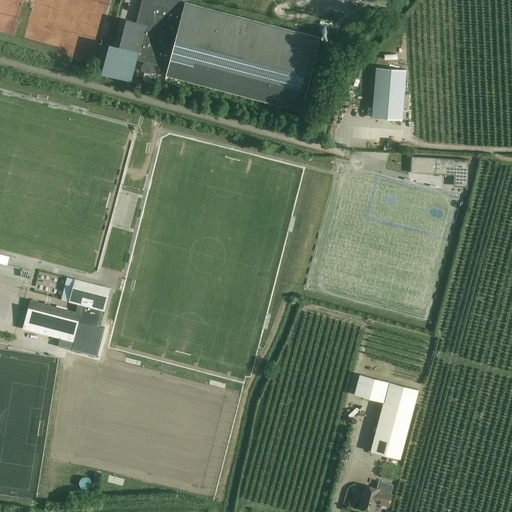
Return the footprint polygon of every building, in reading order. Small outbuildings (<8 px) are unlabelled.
[(104,66),(102,73),(131,81),(136,60),(143,61),(140,71),(151,74),(153,64),(168,68),(165,76),(301,111),(321,38),(185,2),(185,0),(143,0),(138,23),(126,20),(119,46),(110,44),(104,66)] [(406,70),(376,67),(372,117),(402,120),(406,70)] [(413,157),(412,173),(434,174),(450,175),(451,172),(454,172),(453,181),(467,182),(467,189),(469,160),(435,158),(413,157)] [(0,260),(6,263),(9,253),(0,250),(0,260)] [(33,287),(47,289),(50,271),(35,269),(33,287)] [(51,294),(65,296),(67,279),(53,278),(51,294)] [(27,312),(23,328),(60,338),(58,346),(71,350),(97,356),(105,328),(104,328),(100,327),(110,288),(99,285),(75,279),(69,302),(81,305),(79,312),(30,300),(28,309),(28,312),(27,312)] [(418,390),(359,374),(354,394),(383,402),(370,451),(400,459),(418,390)] [(78,478),(82,485),(90,481),(85,473),(78,478)] [(393,485),(378,481),(376,488),(365,485),(359,508),(373,511),(376,503),(389,506),(392,495),(391,494),(393,485)]
